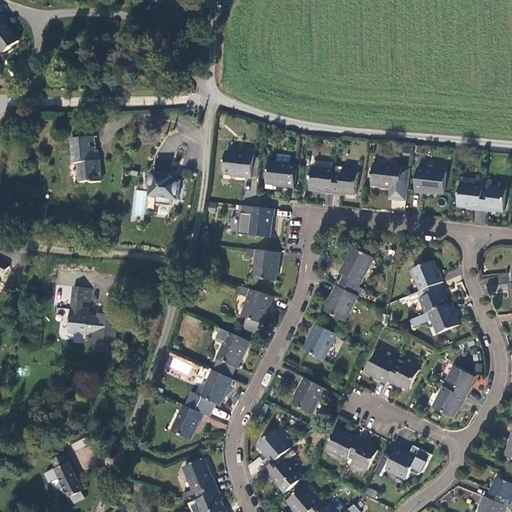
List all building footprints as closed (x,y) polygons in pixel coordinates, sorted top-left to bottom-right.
[(22,40),(1,12),(0,12),(0,51),(3,54),(22,40)] [(103,183),(101,159),(99,159),(96,136),(70,138),(72,165),(77,164),(79,183),(90,182),(90,184),(103,183)] [(253,179),(255,153),(226,150),(224,174),(231,175),(231,176),(253,179)] [(277,189),(278,184),(288,185),(288,187),(296,187),(298,163),(291,162),(292,156),(279,154),(278,161),(269,160),(266,188),(277,189)] [(403,167),(374,164),(372,185),(393,187),(393,191),(400,191),(401,191),(403,168),(403,167)] [(325,193),(333,194),(335,173),(336,168),(312,165),(309,190),(325,192),(325,193)] [(335,173),(333,194),(347,196),(347,194),(356,196),(359,170),(343,168),(343,174),(335,173)] [(411,169),(403,168),(401,191),(400,191),(399,201),(407,201),(411,169)] [(445,192),(447,172),(418,169),(416,191),(424,192),(424,190),(445,192)] [(170,173),(152,171),(150,195),(157,196),(157,204),(171,205),(172,199),(179,200),(181,178),(175,178),(170,173)] [(475,209),(482,210),(486,180),(478,179),(478,180),(477,186),(462,184),(459,206),(475,208),(475,209)] [(486,180),(482,210),(489,211),(489,209),(505,211),(508,190),(492,188),(492,181),(486,180)] [(274,217),(275,210),(243,206),(240,235),(270,238),(273,217),(274,217)] [(345,275),(340,286),(357,295),(375,258),(356,248),(346,267),(345,267),(341,273),(345,275)] [(280,260),(281,253),(259,250),(249,250),(248,257),(258,258),(255,279),(275,281),(278,260),(280,260)] [(441,283),(444,282),(441,275),(439,276),(433,261),(413,270),(422,291),(441,283)] [(0,279),(4,281),(9,267),(0,263),(0,279)] [(485,274),(484,293),(497,294),(497,285),(508,285),(508,274),(485,274)] [(444,290),(441,283),(422,291),(425,297),(421,299),(428,314),(432,313),(448,306),(442,291),(444,290)] [(340,286),(338,285),(335,292),(336,293),(326,310),(346,322),(359,296),(357,295),(340,286)] [(119,315),(98,313),(98,316),(90,315),(91,308),(84,307),(85,302),(92,303),(93,288),(74,286),(69,332),(97,335),(95,351),(115,352),(119,315)] [(249,319),(263,324),(270,303),(271,304),(274,297),(272,296),(244,287),(241,294),(250,297),(244,318),(249,319)] [(425,297),(422,291),(411,295),(412,299),(413,302),(421,299),(425,297)] [(456,311),(453,304),(448,306),(432,313),(428,314),(412,321),(414,328),(434,320),(440,334),(460,325),(454,311),(456,311)] [(260,334),(263,324),(249,319),(246,329),(260,334)] [(338,335),(318,324),(314,331),(315,332),(306,351),(307,351),(324,360),(338,335)] [(248,349),(251,342),(221,329),(217,338),(218,341),(225,344),(214,370),(233,378),(246,348),(248,349)] [(380,381),(387,384),(389,381),(398,363),(377,353),(368,372),(381,379),(380,381)] [(398,363),(389,381),(396,385),(397,383),(411,391),(421,371),(406,364),(405,367),(398,363)] [(448,389),(466,398),(470,391),(468,390),(475,376),(456,366),(449,380),(452,381),(448,389)] [(233,378),(214,370),(203,396),(216,403),(220,405),(229,386),(231,387),(234,380),(233,378)] [(325,389),(305,378),(302,385),(303,386),(294,405),(312,414),(325,389)] [(463,404),(466,398),(448,389),(445,387),(434,408),(454,418),(461,403),(463,404)] [(216,403),(203,396),(194,392),(188,406),(205,414),(209,416),(216,403)] [(202,421),(205,414),(188,406),(185,404),(185,405),(173,431),(191,439),(200,421),(202,421)] [(269,459),(274,464),(291,449),(276,431),(260,445),(270,457),(269,459)] [(350,458),(359,440),(352,436),(351,438),(337,431),(328,450),(348,461),(350,458)] [(77,455),(92,450),(88,438),(73,444),(77,455)] [(365,443),(359,440),(350,458),(356,461),(354,464),(369,471),(378,452),(365,445),(365,443)] [(417,460),(411,472),(418,476),(423,473),(432,456),(414,447),(409,456),(417,460)] [(387,469),(407,480),(411,472),(417,460),(409,456),(403,453),(404,452),(397,448),(393,458),(387,469)] [(272,475),(287,493),(303,479),(288,462),(296,455),(291,449),(274,464),(266,471),(270,477),(272,475)] [(59,458),(63,466),(55,470),(69,498),(72,497),(81,492),(85,490),(67,454),(59,458)] [(385,472),(387,469),(393,458),(386,454),(378,469),(385,472)] [(198,493),(216,486),(213,479),(212,479),(205,460),(185,468),(194,490),(196,494),(198,493)] [(385,472),(378,469),(376,473),(383,477),(385,472)] [(488,499),(506,507),(511,508),(511,484),(498,479),(492,493),(491,492),(488,499)] [(219,493),(216,486),(198,493),(200,499),(197,500),(201,511),(211,511),(224,507),(218,493),(219,493)] [(312,511),(321,505),(306,487),(289,501),(298,511),(312,511)] [(379,493),(369,487),(366,494),(376,499),(379,493)] [(81,492),(72,497),(75,502),(84,497),(81,492)] [(488,499),(486,498),(485,498),(482,505),(483,505),(480,511),(503,511),(506,507),(488,499)] [(336,511),(331,506),(328,508),(324,502),(321,505),(312,511),(336,511)]
